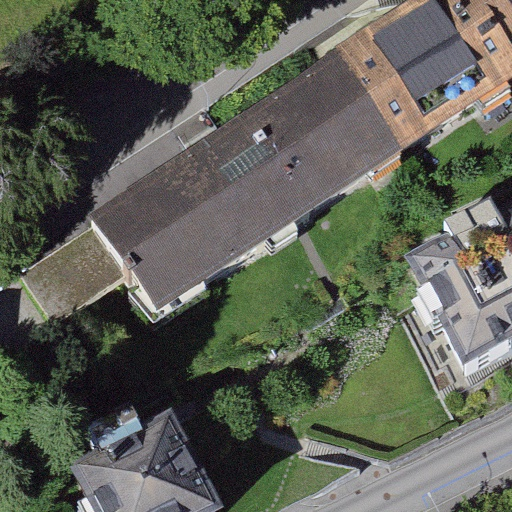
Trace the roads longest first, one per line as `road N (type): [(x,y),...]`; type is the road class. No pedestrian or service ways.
road 1 (residential): [(287,0),(0,185)]
road 2 (residential): [(511,440),(369,511)]
